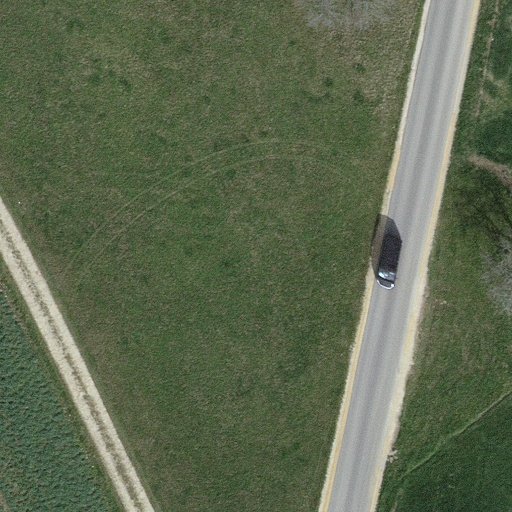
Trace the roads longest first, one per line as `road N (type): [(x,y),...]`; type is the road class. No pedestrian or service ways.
road 1 (unclassified): [(342,511),(444,0)]
road 2 (track): [(135,511),(0,237)]
